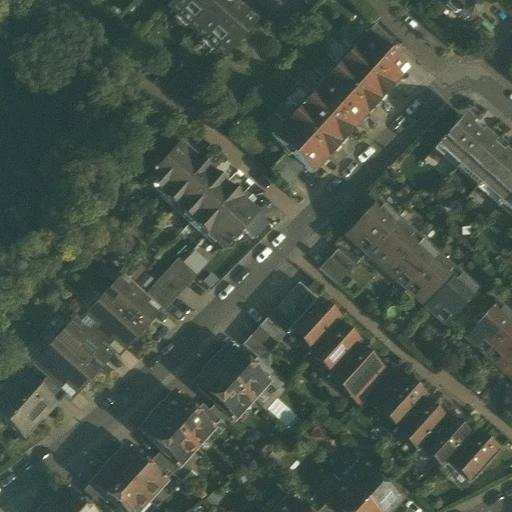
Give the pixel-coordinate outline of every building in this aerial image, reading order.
[(172,0),(169,3),(163,9),(220,61),(252,25),(229,4),(231,2),(228,0),(172,0)] [(483,0),(444,0),(457,11),(457,17),(463,22),(469,22),(474,16),(474,11),(483,0)] [(364,37),(380,52),(388,43),(372,28),(364,37)] [(363,36),(349,51),(390,88),(403,73),(380,52),(364,37),(363,36)] [(377,103),(390,88),(349,51),(336,66),(377,103)] [(363,117),(377,103),(336,66),(323,81),(363,117)] [(350,132),(363,117),(323,81),(310,95),(350,132)] [(337,147),(350,132),(310,95),(296,110),(337,147)] [(324,161),(337,147),(296,110),(283,125),(324,161)] [(434,148),(456,168),(482,139),(460,119),(434,148)] [(310,176),(324,161),(283,125),(270,140),(284,153),(303,170),(310,176)] [(503,158),(482,139),(456,168),(477,187),(503,158)] [(142,184),(158,198),(192,159),(177,145),(142,184)] [(432,151),(453,171),(456,168),(434,148),(432,151)] [(284,153),(276,162),(294,179),(303,170),(284,153)] [(511,190),(511,165),(503,158),(477,187),(498,206),(511,190)] [(158,198),(173,212),(208,173),(192,159),(158,198)] [(287,187),(294,179),(276,162),(268,171),(287,187)] [(453,171),(475,190),(477,187),(456,168),(453,171)] [(173,212),(188,225),(223,187),(208,173),(173,212)] [(188,225),(204,239),(238,201),(223,187),(188,225)] [(475,190),(496,209),(498,206),(477,187),(475,190)] [(511,190),(498,206),(511,218),(511,190)] [(254,215),(238,201),(204,239),(219,253),(240,231),(254,215)] [(345,236),(365,254),(393,223),(373,205),(345,236)] [(511,223),(511,218),(498,206),(496,209),(511,223)] [(240,231),(251,241),(266,225),(254,215),(240,231)] [(365,254),(385,272),(413,241),(393,223),(365,254)] [(432,258),(413,241),(385,272),(404,289),(432,258)] [(327,260),(345,277),(353,268),(335,252),(327,260)] [(180,265),(193,278),(204,265),(191,253),(180,265)] [(452,276),(432,258),(404,289),(424,307),(452,276)] [(317,271),(336,287),(345,277),(327,260),(317,271)] [(175,261),(167,270),(186,287),(194,278),(193,278),(180,265),(175,261)] [(144,273),(133,263),(122,274),(133,284),(144,273)] [(167,270),(159,279),(178,296),(186,287),(167,270)] [(122,294),(130,285),(120,276),(112,285),(122,294)] [(471,294),(452,276),(424,307),(444,325),(471,294)] [(159,279),(151,288),(170,305),(178,296),(159,279)] [(112,285),(98,299),(140,337),(145,331),(144,330),(152,321),(140,310),(122,294),(112,285)] [(140,310),(148,301),(143,297),(132,287),(130,285),(122,294),(140,310)] [(298,285),(290,294),(307,310),(313,304),(315,301),(298,285)] [(151,288),(143,297),(148,301),(160,312),(162,314),(170,305),(151,288)] [(290,294),(282,303),(299,319),(307,310),(290,294)] [(134,343),(140,337),(98,299),(85,314),(95,323),(113,339),(125,350),(133,342),(134,343)] [(140,310),(152,321),(160,312),(148,301),(140,310)] [(282,303),(273,312),(291,328),(299,319),(282,303)] [(288,331),(311,352),(333,327),(335,324),(313,304),(307,310),(299,319),(291,328),(288,331)] [(464,339),(484,357),(511,325),(492,308),(464,339)] [(273,312),(265,321),(283,337),(288,331),(291,328),(273,312)] [(95,323),(85,314),(77,323),(83,329),(87,333),(95,323)] [(83,329),(77,323),(73,320),(64,329),(74,338),(83,329)] [(265,321),(257,330),(275,346),(283,337),(265,321)] [(95,323),(87,333),(100,345),(105,348),(113,339),(95,323)] [(511,364),(511,325),(484,357),(504,374),(511,364)] [(355,347),(333,327),(311,352),(308,355),(330,375),(352,350),(355,347)] [(64,329),(51,343),(92,380),(97,375),(95,373),(104,364),(92,354),(74,338),(64,329)] [(92,354),(100,345),(87,333),(83,329),(74,338),(92,354)] [(257,330),(249,339),(267,355),(275,346),(257,330)] [(241,348),(254,359),(259,364),(267,355),(249,339),(241,348)] [(86,387),(92,380),(51,343),(39,356),(37,358),(48,367),(65,383),(77,394),(84,385),(86,387)] [(37,358),(39,356),(28,346),(18,357),(29,367),(37,358)] [(375,371),(352,350),(330,375),(327,378),(350,398),(375,371)] [(227,351),(211,369),(246,401),(263,382),(247,368),(227,351)] [(29,367),(40,376),(48,367),(37,358),(29,367)] [(272,376),(259,364),(254,359),(247,368),(263,382),(264,384),(272,376)] [(40,376),(44,380),(57,392),(65,383),(48,367),(40,376)] [(231,418),(246,401),(211,369),(195,386),(215,404),(231,418)] [(359,406),(364,401),(384,379),(375,371),(350,398),(359,406)] [(389,373),(384,379),(364,401),(373,409),(398,381),(389,373)] [(5,424),(20,437),(35,421),(42,413),(44,415),(47,414),(53,407),(34,390),(16,374),(4,387),(6,389),(4,392),(0,396),(0,411),(9,419),(5,424)] [(63,397),(57,392),(44,380),(34,390),(53,407),(63,397)] [(373,409),(396,429),(418,405),(421,402),(398,381),(373,409)] [(57,392),(63,397),(69,403),(77,394),(65,383),(57,392)] [(172,398),(156,416),(192,448),(208,430),(192,415),(172,398)] [(215,404),(206,413),(218,423),(224,429),(233,420),(231,418),(215,404)] [(440,425),(418,405),(396,429),(393,433),(415,453),(418,450),(440,425)] [(210,432),(218,423),(206,413),(200,407),(192,415),(208,430),(210,432)] [(0,418),(5,424),(9,419),(0,411),(0,418)] [(176,466),(192,448),(156,416),(140,433),(160,451),(176,466)] [(443,422),(440,425),(418,450),(440,470),(446,463),(465,442),(443,422)] [(471,436),(465,442),(446,463),(469,484),(493,456),(471,436)] [(125,451),(108,469),(144,501),(160,483),(144,469),(125,451)] [(160,451),(152,460),(169,476),(178,467),(176,466),(160,451)] [(162,485),(169,476),(152,460),(144,469),(160,483),(162,485)] [(169,476),(179,484),(187,475),(178,467),(169,476)] [(120,511),(133,511),(144,501),(108,469),(93,487),(108,500),(120,511)] [(359,470),(343,488),(369,511),(384,511),(394,502),(380,489),(359,470)] [(394,502),(398,505),(406,496),(395,486),(389,481),(388,480),(380,489),(394,502)] [(81,493),(91,501),(99,509),(108,500),(93,487),(90,484),(81,493)] [(369,511),(343,488),(328,505),(335,511),(369,511)] [(63,492),(47,510),(49,511),(85,511),(83,510),(63,492)] [(102,511),(99,509),(91,501),(83,510),(85,511),(102,511)] [(299,511),(289,503),(280,511),(299,511)] [(326,503),(317,511),(335,511),(328,505),(326,503)]
